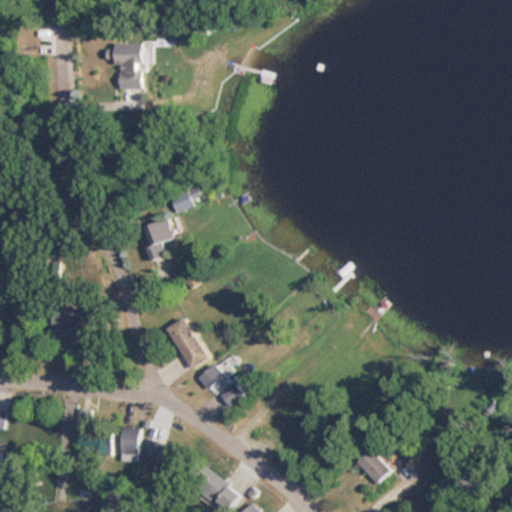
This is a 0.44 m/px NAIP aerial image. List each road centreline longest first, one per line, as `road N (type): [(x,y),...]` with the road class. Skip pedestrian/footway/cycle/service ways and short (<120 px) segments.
road 1 (residential): [(313,511),(156,392),(137,288),(70,126),(61,36)]
road 2 (residential): [(156,392),(0,377)]
